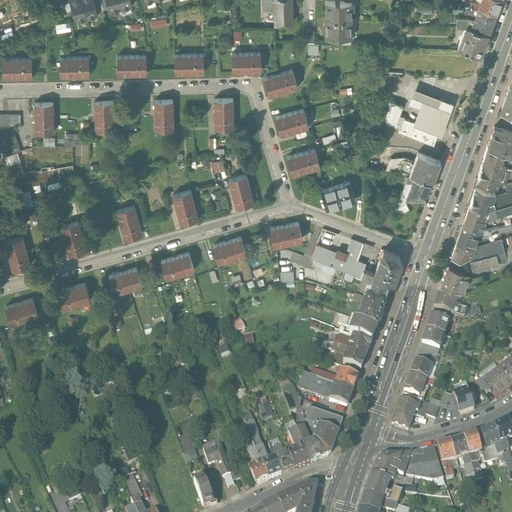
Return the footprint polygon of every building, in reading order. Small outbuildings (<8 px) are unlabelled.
[(81,0),(69,0),(75,21),(86,18),(81,0)] [(81,0),(86,18),(98,15),(96,11),(93,0),(81,0)] [(99,0),(93,0),(96,11),(102,9),(99,0)] [(105,0),(99,0),(102,9),(108,8),(105,0)] [(117,0),(105,0),(108,8),(109,12),(120,9),(117,0)] [(117,0),(120,9),(132,6),(129,0),(117,0)] [(263,0),(264,10),(272,10),(274,12),(275,21),(283,21),(285,23),(291,23),(290,0),(263,0)] [(500,0),(475,0),(476,0),(481,0),(478,6),(496,13),(500,0)] [(350,1),(326,1),(326,19),(350,20),(350,1)] [(473,21),(471,27),(488,33),(496,13),(478,6),(473,21)] [(465,18),(459,18),(459,22),(456,22),(456,27),(465,27),(465,18)] [(473,21),(465,18),(465,27),(471,27),(473,21)] [(350,20),(326,19),(326,37),(351,37),(351,20),(350,20)] [(57,24),(59,32),(72,30),(71,21),(57,24)] [(471,27),(465,27),(458,46),(480,55),(488,33),(471,27)] [(310,53),(320,53),(321,44),(310,43),(310,53)] [(260,53),(232,53),(232,72),(261,71),(260,53)] [(202,54),(173,55),(174,73),(202,72),(202,54)] [(144,56),(116,56),(116,74),(145,74),(144,56)] [(88,57),(59,58),(60,76),(88,75),(88,57)] [(31,58),(2,59),(3,77),(31,76),(31,58)] [(291,70),(264,78),(269,95),(296,88),(291,70)] [(511,84),(510,84),(500,110),(511,114),(511,84)] [(453,103),(414,88),(408,104),(419,108),(413,125),(441,135),(453,103)] [(232,99),(214,99),(214,128),(233,128),(232,99)] [(171,100),(153,101),(154,129),(172,129),(171,100)] [(402,106),(389,101),(383,116),(387,118),(386,121),(395,125),(399,116),(402,106)] [(112,102),(94,102),(95,131),(113,130),(112,102)] [(52,103),(34,104),(34,132),(52,132),(52,103)] [(303,109),(275,117),(280,135),(308,127),(303,109)] [(19,114),(0,113),(0,130),(8,154),(19,150),(11,125),(19,125),(19,114)] [(438,132),(403,119),(404,118),(399,116),(395,125),(394,127),(399,129),(398,132),(433,145),(438,132)] [(511,131),(495,126),(488,144),(511,152),(511,151),(511,131)] [(326,142),(338,138),(337,133),(325,136),(326,142)] [(488,144),(487,144),(483,160),(502,166),(504,159),(502,159),(503,156),(510,158),(511,152),(488,144)] [(314,148),(287,156),(292,174),(319,166),(314,148)] [(440,161),(417,152),(414,161),(409,173),(414,175),(432,182),(440,161)] [(414,161),(403,157),(401,161),(398,170),(402,170),(409,173),(414,161)] [(395,160),(390,158),(386,170),(398,170),(401,161),(396,159),(395,160)] [(502,166),(483,160),(477,178),(496,185),(501,169),(504,170),(505,167),(502,166)] [(246,173),(228,178),(236,206),(253,201),(246,173)] [(432,182),(414,175),(414,176),(405,176),(405,183),(411,183),(406,197),(423,197),(428,194),(432,182)] [(349,182),(321,190),(326,207),(354,199),(349,182)] [(495,191),(475,186),(469,203),(484,207),(487,197),(492,199),(495,191)] [(510,191),(496,195),(494,199),(492,199),(487,197),(484,207),(488,208),(502,204),(511,200),(511,188),(509,189),(510,191)] [(189,189),(172,194),(179,222),(197,217),(189,189)] [(511,200),(502,204),(505,212),(509,211),(510,214),(511,213),(511,200)] [(484,207),(469,203),(463,223),(482,227),(486,215),(491,216),(497,214),(497,216),(505,214),(505,212),(502,204),(488,208),(484,207)] [(133,205),(116,210),(124,237),(141,233),(133,205)] [(77,221),(60,226),(67,253),(84,249),(77,221)] [(298,222),(270,228),(274,245),(302,239),(298,222)] [(482,227),(463,223),(456,242),(474,247),(474,245),(478,233),(486,232),(487,229),(482,227)] [(240,236),(213,244),(218,262),(245,254),(240,236)] [(21,237),(4,242),(12,269),(29,264),(21,237)] [(363,243),(350,238),(344,255),(356,260),(363,243)] [(481,245),(474,245),(474,247),(471,255),(469,256),(470,259),(496,252),(505,250),(504,246),(502,239),(481,245)] [(474,247),(456,242),(451,256),(460,259),(469,256),(471,255),(474,247)] [(505,250),(496,252),(498,263),(511,259),(511,244),(504,246),(505,250)] [(344,255),(316,245),(311,258),(360,277),(363,269),(365,264),(356,260),(344,255)] [(399,256),(383,250),(374,273),(363,269),(360,277),(372,281),(391,289),(402,261),(399,256)] [(188,252),(161,260),(166,277),(193,269),(188,252)] [(496,252),(470,259),(472,270),(485,266),(486,270),(490,269),(489,265),(498,263),(496,252)] [(288,274),(301,279),(306,267),(293,262),(288,274)] [(466,272),(448,266),(442,285),(460,291),(462,291),(468,275),(465,273),(466,272)] [(136,267),(109,275),(114,293),(141,285),(136,267)] [(309,267),(306,275),(321,281),(324,272),(309,267)] [(391,289),(372,281),(369,289),(371,290),(367,301),(384,307),(391,289)] [(85,282),(58,290),(63,308),(90,300),(85,282)] [(460,291),(442,285),(433,309),(452,315),(454,308),(460,291)] [(32,298),(5,306),(10,323),(38,315),(32,298)] [(367,301),(365,300),(357,321),(376,329),(384,307),(367,301)] [(466,312),(454,308),(452,315),(453,316),(463,320),(466,312)] [(452,315),(433,309),(431,317),(448,323),(451,323),(453,316),(452,315)] [(357,321),(342,316),(339,324),(351,329),(349,334),(353,336),(371,343),(376,329),(357,321)] [(448,323),(431,317),(426,331),(443,337),(448,323)] [(243,319),(235,323),(239,332),(247,328),(243,319)] [(443,337),(426,331),(421,345),(439,350),(443,337)] [(371,343),(353,336),(351,342),(336,337),(333,345),(348,350),(366,356),(371,343)] [(348,350),(333,345),(331,351),(344,355),(346,355),(348,350)] [(439,350),(421,345),(417,357),(421,359),(433,358),(436,357),(439,350)] [(366,356),(348,350),(346,355),(343,363),(360,370),(366,356)] [(472,354),(459,356),(457,362),(467,366),(472,354)] [(456,360),(449,358),(446,365),(454,367),(456,360)] [(424,364),(415,361),(410,375),(426,381),(432,367),(424,364)] [(511,362),(511,363),(498,373),(511,390),(511,389),(511,362)] [(494,367),(479,377),(481,379),(484,383),(498,373),(494,367)] [(358,377),(340,371),(337,379),(335,385),(353,392),(358,377)] [(315,378),(302,373),(297,388),(312,394),(318,379),(315,378)] [(335,378),(321,373),(318,379),(325,382),(335,385),(337,379),(335,378)] [(511,390),(498,373),(484,383),(483,383),(487,389),(496,401),(511,390)] [(426,381),(410,375),(404,392),(418,398),(419,397),(424,384),(428,386),(432,387),(434,381),(426,381)] [(483,383),(484,383),(481,379),(475,384),(482,393),(487,389),(483,383)] [(335,385),(325,382),(323,385),(322,388),(330,391),(332,391),(335,385)] [(424,384),(419,397),(423,399),(428,386),(424,384)] [(353,392),(335,385),(332,391),(329,400),(333,401),(347,406),(353,392)] [(290,387),(280,391),(289,413),(296,410),(291,397),(294,396),(290,387)] [(467,392),(451,397),(449,410),(452,411),(452,407),(457,408),(459,415),(474,410),(471,401),(474,400),(471,392),(468,393),(467,392)] [(313,403),(329,410),(333,401),(329,400),(316,394),(313,403)] [(430,406),(402,395),(400,402),(419,409),(417,415),(414,414),(413,416),(423,419),(424,416),(435,420),(439,409),(430,406)] [(444,395),(440,407),(449,410),(451,397),(450,397),(444,395)] [(347,406),(333,401),(329,410),(344,415),(347,406)] [(419,409),(400,402),(392,424),(408,431),(413,416),(414,414),(417,415),(419,409)] [(271,403),(261,406),(264,419),(274,416),(271,403)] [(307,409),(306,419),(309,427),(315,425),(338,433),(342,421),(313,410),(307,409)] [(258,434),(248,411),(241,414),(245,423),(252,441),(258,439),(256,435),(258,434)] [(511,436),(507,422),(494,429),(499,445),(502,455),(508,452),(506,445),(503,443),(511,438),(511,436)] [(252,441),(245,423),(244,423),(244,424),(238,427),(253,464),(256,467),(253,468),(253,467),(251,468),(248,469),(255,487),(268,481),(261,465),(252,441)] [(285,426),(288,433),(296,430),(293,423),(285,426)] [(338,433),(315,425),(309,427),(315,442),(322,459),(327,457),(330,453),(338,433)] [(494,429),(481,434),(486,451),(496,446),(495,449),(497,457),(502,455),(499,445),(494,429)] [(310,464),(303,447),(298,434),(296,430),(288,433),(295,450),(290,452),(297,469),(310,464)] [(308,444),(303,432),(301,433),(298,434),(303,447),(308,444)] [(476,436),(463,441),(470,466),(477,464),(475,458),(474,456),(481,453),(476,436)] [(274,460),(267,462),(258,439),(252,441),(261,465),(268,481),(280,476),(274,460)] [(217,441),(201,446),(208,465),(217,462),(223,477),(224,477),(230,475),(217,441)] [(463,441),(450,445),(455,462),(463,460),(462,462),(464,468),(470,466),(463,441)] [(322,459),(315,442),(308,444),(303,447),(310,464),(322,459)] [(132,443),(122,447),(129,463),(139,459),(132,443)] [(450,445),(436,448),(441,466),(444,474),(450,472),(449,467),(446,464),(455,462),(450,445)] [(290,452),(284,455),(280,446),(270,450),(274,459),(273,459),(274,460),(280,476),(297,469),(290,452)] [(194,449),(183,453),(187,464),(198,460),(194,449)] [(434,449),(413,454),(416,468),(434,464),(437,463),(434,449)] [(508,452),(502,455),(505,465),(511,463),(508,452)] [(401,457),(382,457),(378,460),(374,471),(372,477),(389,483),(392,483),(396,472),(398,473),(399,476),(402,477),(405,469),(405,470),(411,455),(401,457)] [(477,464),(470,466),(473,474),(479,472),(477,464)] [(470,466),(464,468),(466,475),(473,474),(470,466)] [(236,467),(229,470),(233,481),(240,478),(240,472),(236,467)] [(450,472),(444,474),(446,481),(452,479),(450,472)] [(142,497),(131,473),(120,479),(128,496),(131,501),(138,498),(142,497)] [(230,475),(224,477),(228,488),(234,486),(230,475)] [(389,483),(372,477),(368,487),(364,497),(389,505),(396,507),(401,493),(396,492),(393,491),(392,494),(389,496),(385,494),(389,483)] [(206,478),(193,483),(203,508),(216,504),(206,478)] [(75,485),(64,490),(67,496),(77,491),(75,485)] [(297,491),(275,502),(280,511),(311,511),(315,488),(307,486),(297,491)] [(77,491),(67,496),(69,501),(80,496),(77,491)] [(131,501),(128,496),(127,497),(127,499),(124,501),(129,511),(135,511),(134,507),(131,501)] [(389,505),(364,497),(363,504),(360,511),(361,511),(379,511),(380,509),(387,511),(389,505)] [(138,498),(131,501),(134,507),(141,504),(138,498)] [(280,511),(275,502),(274,500),(260,508),(262,511),(280,511)]
